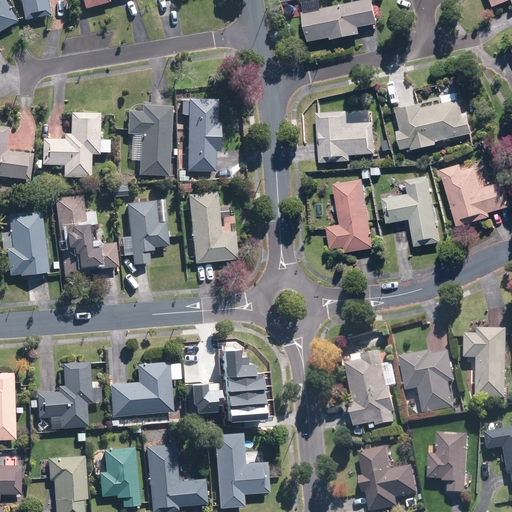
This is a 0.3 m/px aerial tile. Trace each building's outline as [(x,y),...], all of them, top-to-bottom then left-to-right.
[(0,0),(0,30),(17,22),(4,0),(0,0)] [(19,0),(23,20),(41,17),(50,15),(46,0),(19,0)] [(80,0),(83,9),(108,2),(107,0),(80,0)] [(361,0),(303,11),(308,36),(309,41),(330,37),(331,39),(360,34),(359,26),(377,23),(372,0),(361,0)] [(438,143),(438,141),(475,131),(466,97),(457,99),(456,92),(442,96),(443,102),(423,107),(422,102),(396,109),(402,129),(396,131),(401,150),(411,147),(412,150),(438,143)] [(218,100),(188,99),(180,99),(180,115),(184,115),(184,127),(187,128),(185,171),(215,172),(216,157),(229,157),(229,150),(220,150),(221,125),(217,125),(218,100)] [(171,108),(143,107),(143,111),(128,110),(127,135),(138,135),(137,174),(168,175),(171,108)] [(315,110),(316,161),(352,160),(352,155),(373,155),(372,109),(315,110)] [(90,177),(90,154),(98,154),(98,151),(108,152),(109,140),(98,139),(99,113),(71,112),(70,135),(61,134),(61,141),(41,140),(41,159),(32,159),(32,167),(41,168),(41,164),(58,165),(58,167),(63,167),(63,176),(90,177)] [(0,175),(27,179),(32,153),(2,148),(5,128),(0,127),(0,175)] [(462,163),(441,169),(457,226),(491,217),(489,212),(511,205),(511,204),(506,181),(482,188),(476,166),(464,170),(462,163)] [(385,165),(372,167),(373,176),(386,174),(385,165)] [(440,242),(430,175),(406,178),(408,193),(383,197),(387,222),(410,218),(414,246),(440,242)] [(361,176),(332,182),(341,223),(326,226),(331,249),(343,246),(344,252),(376,245),(361,176)] [(177,198),(183,198),(182,193),(189,192),(188,182),(176,184),(177,198)] [(219,227),(218,218),(226,217),(225,203),(217,203),(215,192),(186,195),(194,264),(234,259),(231,230),(231,226),(219,227)] [(54,197),(58,244),(61,270),(77,269),(93,267),(93,270),(117,268),(114,240),(105,241),(103,223),(96,224),(94,207),(83,208),(82,194),(54,197)] [(157,223),(157,215),(163,214),(162,207),(156,208),(155,201),(126,204),(133,265),(149,263),(148,253),(153,253),(153,249),(167,248),(164,222),(157,223)] [(39,210),(6,215),(10,247),(5,248),(9,277),(48,272),(39,210)] [(395,224),(385,225),(388,241),(397,240),(395,224)] [(506,399),(509,329),(477,327),(477,334),(466,333),(465,358),(478,358),(476,398),(506,399)] [(430,350),(399,357),(406,391),(419,388),(424,414),(454,408),(449,382),(456,381),(450,351),(431,355),(430,350)] [(359,426),(368,424),(369,429),(397,423),(394,408),(389,386),(397,384),(393,362),(384,364),(382,351),(345,359),(354,403),(348,404),(353,427),(359,426)] [(188,383),(216,382),(218,420),(249,419),(246,352),(216,353),(216,358),(187,359),(188,383)] [(27,407),(35,407),(36,417),(48,417),(48,427),(69,426),(86,425),(85,403),(91,402),(89,361),(76,362),(61,363),(62,385),(56,385),(56,391),(35,392),(35,398),(27,398),(27,407)] [(137,382),(109,384),(111,416),(172,412),(169,361),(135,364),(137,382)] [(0,438),(13,439),(13,412),(21,412),(21,406),(13,406),(13,373),(0,373),(0,438)] [(511,427),(503,429),(502,419),(486,422),(487,431),(484,431),(487,451),(504,448),(508,475),(511,474),(511,476),(511,427)] [(243,505),(243,494),(268,492),(265,461),(243,462),(240,431),(224,432),(211,433),(217,507),(243,505)] [(466,492),(468,434),(438,433),(437,455),(429,455),(428,479),(443,480),(443,483),(449,483),(448,491),(466,492)] [(156,511),(177,510),(177,505),(205,503),(203,478),(175,480),(172,443),(143,445),(148,511),(156,511)] [(115,497),(121,497),(121,506),(138,504),(132,446),(119,447),(102,449),(104,470),(97,471),(100,496),(115,495),(115,497)] [(389,446),(359,451),(364,476),(359,477),(362,493),(366,492),(370,511),(398,506),(396,496),(418,492),(412,464),(393,468),(389,446)] [(52,479),(54,501),(54,511),(81,511),(81,499),(86,499),(83,454),(57,456),(46,457),(48,479),(52,479)] [(0,492),(19,493),(19,463),(0,462),(0,492)]
